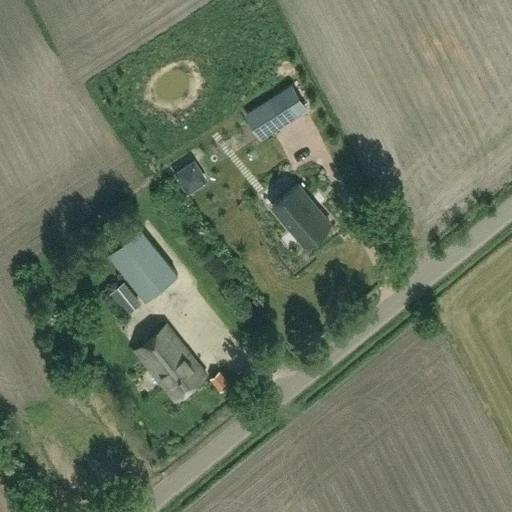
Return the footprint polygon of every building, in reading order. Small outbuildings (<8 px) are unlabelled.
[(291,84),(247,112),(262,136),(306,108),(291,84)] [(314,203),(298,184),(272,205),(282,217),(305,245),(306,246),(332,225),(331,223),(314,203)] [(107,252),(145,300),(178,273),(140,226),(107,252)] [(412,248),(425,261),(432,254),(419,241),(412,248)] [(121,284),(110,293),(127,314),(138,305),(121,284)] [(186,296),(227,342),(239,331),(197,285),(186,296)] [(207,376),(166,324),(134,350),(176,401),(207,376)] [(220,372),(209,380),(220,393),(230,385),(220,372)]
